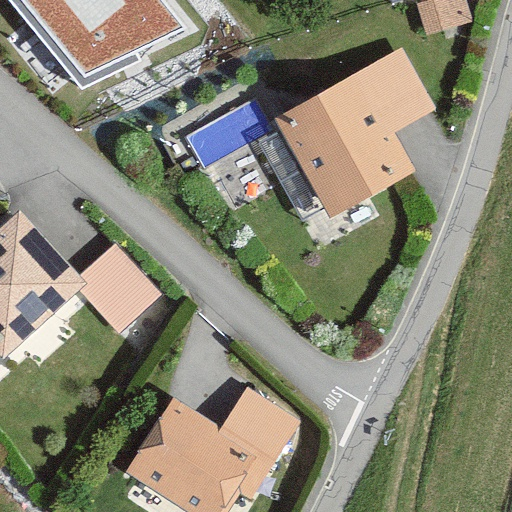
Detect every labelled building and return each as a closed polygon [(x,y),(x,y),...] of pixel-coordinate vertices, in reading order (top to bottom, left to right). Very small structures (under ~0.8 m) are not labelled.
[(186,28),(163,0),(7,0),(82,90),(186,28)] [(468,20),(462,0),(443,0),(421,7),(429,32),(468,20)] [(402,53),(274,128),(333,228),(421,176),(397,134),(436,111),(402,53)] [(21,227),(0,246),(0,369),(7,377),(89,298),(73,281),(21,227)] [(116,242),(73,281),(89,298),(120,331),(162,292),(116,242)] [(172,405),(130,480),(187,511),(230,511),(242,493),(254,500),(299,421),(247,392),(223,434),(172,405)]
